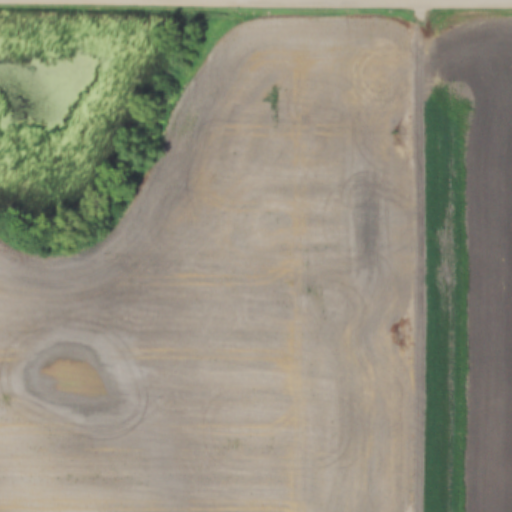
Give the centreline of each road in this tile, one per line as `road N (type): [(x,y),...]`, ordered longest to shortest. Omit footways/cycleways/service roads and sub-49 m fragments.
road 1 (track): [(430,511),(417,0)]
road 2 (residential): [(0,1),(511,4)]
